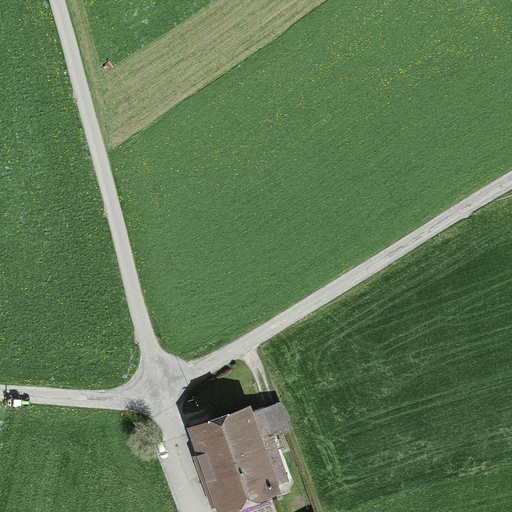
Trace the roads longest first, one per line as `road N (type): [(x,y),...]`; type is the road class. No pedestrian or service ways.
road 1 (unclassified): [(511,180),(161,387)]
road 2 (unclassified): [(59,0),(161,387)]
road 3 (unclassified): [(161,387),(100,400),(0,392)]
road 4 (unclassified): [(161,387),(210,511)]
